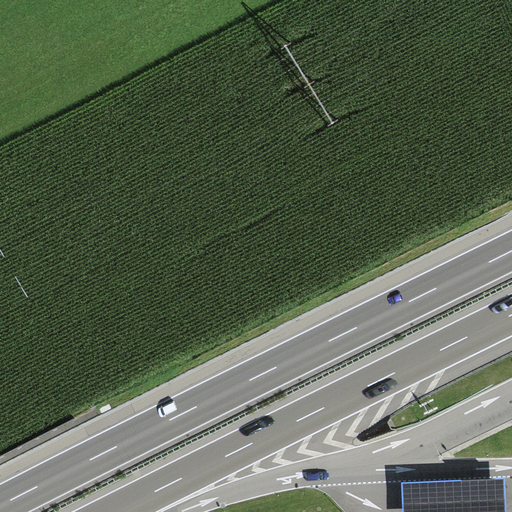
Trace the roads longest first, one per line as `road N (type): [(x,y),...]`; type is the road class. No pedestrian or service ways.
road 1 (motorway): [(511,250),(0,505)]
road 2 (motorway): [(115,511),(511,314)]
